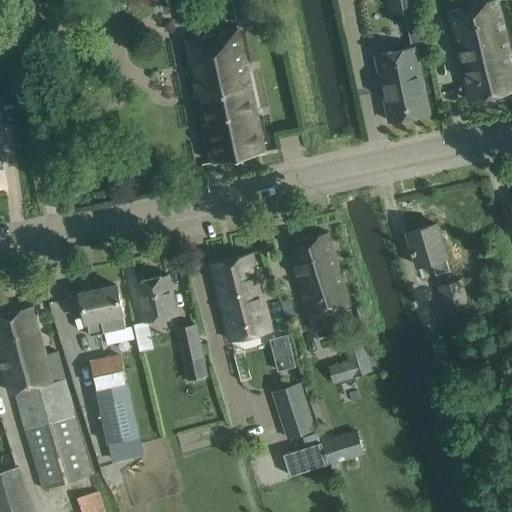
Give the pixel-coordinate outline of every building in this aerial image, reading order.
[(179,0),(178,0),(183,24),(199,21),(197,8),(209,6),(233,0),(232,0),(179,0)] [(413,0),(389,0),(394,22),(406,20),(417,18),(413,0)] [(511,89),(511,62),(495,0),(493,0),(446,13),(470,101),(511,89)] [(265,151),(261,132),(240,29),(187,40),(212,162),(265,151)] [(412,47),(376,54),(380,76),(384,75),(387,89),(383,90),(389,121),(429,113),(415,46),(412,47)] [(446,255),(442,243),(437,224),(407,232),(417,264),(432,259),(437,275),(450,271),(446,255)] [(348,304),(334,251),(328,232),(289,243),(309,315),(348,304)] [(271,330),(252,252),(211,263),(231,340),(271,330)] [(177,315),(172,293),(168,274),(137,281),(146,322),(177,315)] [(457,279),(436,286),(445,312),(446,314),(466,307),(465,305),(457,279)] [(126,328),(121,305),(117,285),(80,293),(90,336),(126,328)] [(93,474),(58,352),(45,355),(32,307),(0,314),(0,353),(11,392),(15,391),(43,489),(93,474)] [(207,376),(203,356),(195,323),(178,327),(185,360),(189,379),(207,376)] [(348,359),(329,364),(334,384),(370,375),(360,338),(344,342),(348,359)] [(121,355),(91,362),(97,388),(127,382),(121,355)] [(272,391),(288,438),(316,428),(301,381),(272,391)] [(127,382),(97,388),(108,440),(138,434),(127,382)] [(358,428),(322,441),(330,463),(331,465),(366,453),(358,428)] [(138,434),(108,440),(113,460),(142,454),(138,434)] [(284,453),(291,475),(330,463),(322,441),(284,453)] [(22,468),(0,474),(0,511),(34,511),(28,489),(22,468)] [(83,511),(107,511),(101,490),(79,496),(83,511)]
